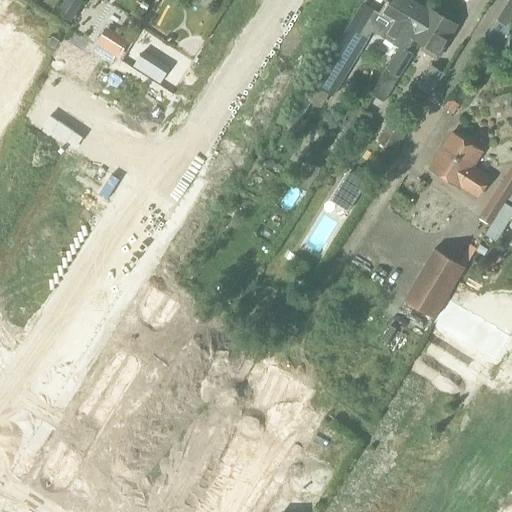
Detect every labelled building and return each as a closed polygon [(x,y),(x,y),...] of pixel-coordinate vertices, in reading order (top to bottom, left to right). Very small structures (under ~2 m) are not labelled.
[(65,0),(58,12),(71,20),(84,0),(65,0)] [(382,15),(372,31),(399,47),(405,50),(410,41),(414,35),(429,11),(411,0),(388,0),(380,14),(382,15)] [(511,0),(510,0),(497,21),(508,27),(511,21),(511,0)] [(347,36),(317,85),(332,96),(362,47),(369,36),(372,31),(382,15),(380,14),(366,5),(353,26),(347,36)] [(414,35),(410,41),(411,42),(413,39),(424,45),(421,50),(437,60),(458,26),(430,9),(429,11),(414,35)] [(0,65),(30,86),(40,70),(27,62),(28,58),(15,51),(13,54),(0,45),(0,65)] [(399,47),(373,91),(383,97),(410,53),(405,50),(399,47)] [(427,94),(441,72),(430,66),(416,87),(427,94)] [(292,129),(311,101),(304,96),(285,124),(292,129)] [(396,108),(375,142),(394,154),(415,120),(396,108)] [(478,197),(490,178),(473,168),(483,153),(452,133),(430,167),(478,197)] [(306,189),(316,172),(304,163),(293,181),(306,189)] [(511,165),(479,218),(490,224),(504,203),(511,189),(511,165)] [(511,223),(494,252),(509,262),(501,274),(511,280),(511,223)] [(433,315),(464,266),(434,248),(404,297),(433,315)] [(448,301),(439,317),(499,353),(509,338),(448,301)] [(382,343),(400,344),(400,329),(382,328),(382,343)] [(427,367),(406,401),(425,413),(446,379),(427,367)] [(446,379),(425,413),(443,424),(465,390),(446,379)] [(465,390),(443,424),(462,436),(483,402),(465,390)] [(483,402),(462,436),(480,447),(501,413),(483,402)] [(511,420),(501,413),(480,447),(498,459),(511,436),(511,420)] [(511,436),(498,459),(511,467),(511,436)] [(290,470),(267,507),(274,511),(297,511),(314,485),(290,470)] [(359,480),(338,511),(365,511),(378,492),(359,480)] [(378,492),(365,511),(391,511),(397,504),(378,492)]
